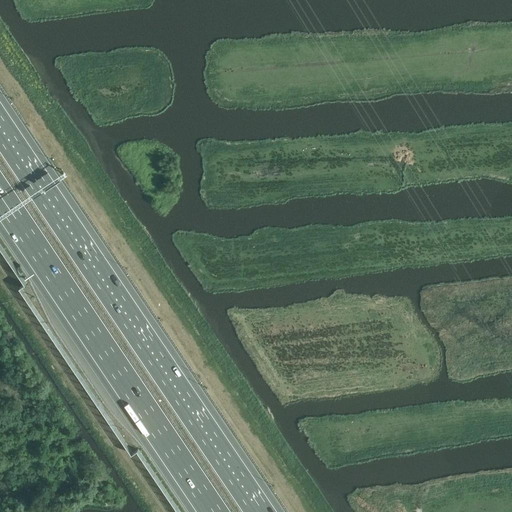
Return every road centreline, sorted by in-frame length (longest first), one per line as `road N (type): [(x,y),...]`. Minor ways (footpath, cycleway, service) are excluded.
road 1 (motorway): [(259,511),(0,127)]
road 2 (motorway): [(16,218),(214,511)]
